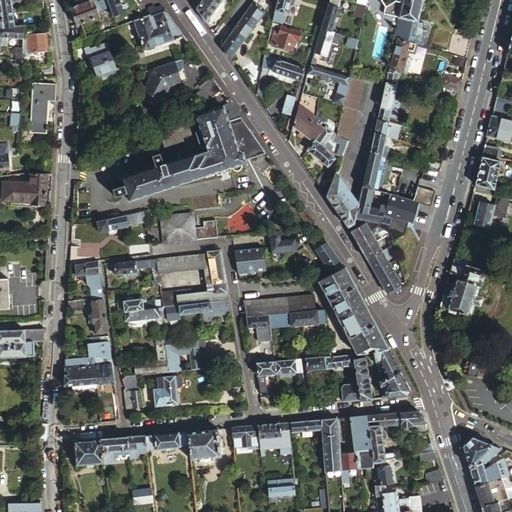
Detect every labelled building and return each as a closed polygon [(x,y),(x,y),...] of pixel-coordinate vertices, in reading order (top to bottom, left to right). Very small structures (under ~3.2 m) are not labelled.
[(109,0),(88,0),(71,6),(75,16),(78,15),(81,23),(101,16),(99,10),(111,6),(109,0)] [(109,0),(111,6),(113,11),(124,7),(121,0),(109,0)] [(152,15),(167,10),(163,4),(160,0),(136,0),(141,13),(150,10),(151,14),(152,15)] [(202,0),(198,6),(208,21),(223,0),(202,0)] [(279,0),(275,22),(280,23),(281,21),(285,22),(288,11),(290,11),(292,0),(279,0)] [(400,15),(402,0),(381,0),(386,5),(384,11),(400,15)] [(402,0),(400,15),(396,35),(413,40),(422,0),(402,0)] [(266,10),(254,1),(224,43),(232,56),(266,10)] [(340,5),(331,2),(324,28),(332,30),(340,5)] [(3,22),(13,23),(15,23),(12,6),(1,8),(3,22)] [(184,35),(167,10),(152,15),(151,14),(134,20),(145,49),(184,35)] [(3,22),(3,34),(1,43),(7,45),(9,34),(12,34),(13,23),(3,22)] [(12,34),(24,35),(24,31),(24,26),(25,24),(15,23),(13,23),(12,34)] [(300,39),(302,30),(283,24),(281,31),(276,30),(272,43),(294,50),(298,38),(300,39)] [(332,30),(324,28),(319,43),(316,54),(327,57),(334,31),(332,30)] [(45,32),(34,33),(27,34),(29,52),(46,50),(48,50),(45,32)] [(469,53),(473,37),(458,33),(454,50),(469,53)] [(360,38),(349,35),(348,43),(358,46),(360,38)] [(413,40),(396,35),(388,70),(399,72),(400,73),(404,55),(405,47),(411,48),(413,40)] [(89,44),(75,49),(77,59),(93,54),(89,44)] [(47,57),(46,50),(29,52),(30,60),(47,57)] [(91,56),(97,74),(116,68),(110,50),(91,56)] [(303,84),(307,67),(267,53),(260,85),(263,86),(264,83),(266,84),(270,69),(274,71),(273,74),(303,84)] [(468,57),(456,53),(454,60),(466,64),(468,57)] [(408,56),(404,55),(400,73),(405,74),(408,56)] [(170,85),(189,79),(182,58),(150,69),(154,79),(149,80),(145,89),(164,100),(170,87),(170,85)] [(39,74),(56,75),(54,62),(40,61),(39,74)] [(350,84),(351,75),(314,64),(311,73),(321,76),(322,78),(331,81),(333,80),(334,79),(350,84)] [(119,66),(116,68),(97,74),(99,78),(121,71),(119,66)] [(399,72),(388,70),(386,83),(378,118),(389,120),(399,72)] [(446,85),(460,89),(463,78),(447,73),(445,84),(446,85)] [(365,78),(351,75),(350,84),(346,103),(359,106),(365,78)] [(210,98),(213,95),(222,89),(213,77),(201,86),(210,98)] [(55,110),(57,83),(33,82),(30,128),(48,128),(49,124),(47,124),(48,110),(55,110)] [(458,99),(460,89),(446,85),(443,95),(458,99)] [(18,97),(18,89),(7,88),(7,96),(13,97),(18,97)] [(294,113),(299,96),(290,93),(285,111),(294,113)] [(229,120),(241,116),(230,101),(224,105),(218,107),(213,95),(210,98),(203,102),(206,111),(196,114),(199,122),(201,129),(197,130),(197,132),(202,147),(204,146),(205,150),(203,150),(197,152),(192,154),(165,162),(162,152),(154,155),(158,165),(124,176),(126,184),(115,187),(117,195),(128,191),(131,199),(206,174),(209,176),(214,175),(215,171),(231,166),(232,167),(233,168),(233,169),(234,170),(235,170),(236,170),(237,170),(238,170),(239,170),(240,169),(241,169),(241,168),(242,168),(242,167),(243,166),(243,165),(243,164),(243,163),(242,162),(244,162),(246,159),(243,151),(240,149),(239,150),(229,120)] [(346,103),(345,105),(343,114),(339,133),(353,136),(359,106),(346,103)] [(321,118),(303,105),(297,126),(316,140),(326,126),(324,125),(319,121),(321,118)] [(497,115),(498,109),(493,107),(487,134),(509,140),(511,129),(511,120),(497,116),(497,115)] [(193,134),(194,133),(191,125),(195,124),(192,111),(162,134),(163,138),(166,146),(185,140),(184,137),(193,134)] [(241,116),(229,120),(239,150),(240,149),(243,151),(246,159),(265,151),(261,145),(249,128),(241,116)] [(389,120),(378,118),(375,132),(384,134),(386,126),(395,129),(397,122),(389,120)] [(327,125),(326,126),(316,140),(310,148),(330,166),(338,157),(331,151),(334,146),(329,141),(336,132),(327,125)] [(384,134),(375,132),(373,139),(371,151),(381,153),(382,153),(386,134),(384,134)] [(445,144),(446,136),(433,132),(431,140),(445,144)] [(351,139),(339,134),(338,138),(345,141),(341,152),(346,153),(351,139)] [(0,143),(0,166),(9,165),(7,149),(6,143),(0,143)] [(484,147),(482,154),(496,157),(497,150),(484,147)] [(381,153),(371,151),(365,179),(364,185),(376,188),(382,160),(379,159),(381,153)] [(473,190),(478,191),(484,193),(490,194),(497,195),(498,189),(493,188),(501,158),(496,157),(482,154),(473,190)] [(441,169),(443,161),(427,157),(425,165),(441,169)] [(38,172),(52,173),(53,162),(38,162),(38,172)] [(341,213),(350,227),(355,224),(357,217),(360,203),(338,171),(329,195),(341,213)] [(32,201),(33,203),(34,203),(35,204),(38,205),(40,205),(43,203),(45,203),(45,197),(47,197),(47,190),(51,190),(52,173),(38,172),(30,172),(27,172),(26,177),(28,179),(30,179),(30,181),(4,180),(3,200),(12,200),(32,201)] [(376,188),(364,185),(360,203),(357,217),(370,218),(381,220),(389,191),(385,190),(380,207),(370,205),(371,201),(373,201),(376,188)] [(418,186),(414,198),(419,200),(430,203),(433,190),(418,186)] [(414,198),(389,191),(381,220),(380,225),(384,227),(387,231),(391,239),(404,233),(408,221),(412,223),(419,200),(414,198)] [(488,203),(490,194),(484,193),(482,201),(479,200),(474,222),(489,226),(495,204),(488,203)] [(505,219),(509,200),(499,198),(495,217),(505,219)] [(309,227),(313,220),(303,206),(298,210),(309,227)] [(127,225),(146,221),(144,210),(118,216),(97,220),(100,231),(127,225)] [(164,242),(218,236),(216,220),(203,221),(204,226),(195,227),(193,212),(162,216),(164,242)] [(373,231),(380,225),(381,220),(370,218),(369,224),(368,223),(367,223),(367,222),(353,230),(358,239),(371,233),(373,231)] [(384,227),(380,225),(373,231),(371,233),(358,239),(364,250),(378,242),(378,240),(382,238),(384,227)] [(270,231),(272,253),(278,253),(298,250),(297,237),(284,238),(283,230),(272,231),(270,231)] [(333,272),(345,266),(322,233),(311,241),(333,272)] [(369,259),(384,251),(378,242),(364,250),(366,254),(369,259)] [(151,250),(150,243),(138,244),(139,253),(149,252),(151,250)] [(264,246),(235,249),(239,272),(267,269),(264,246)] [(394,248),(393,246),(391,247),(385,250),(391,261),(398,258),(394,248)] [(369,259),(376,270),(389,262),(391,261),(385,250),(384,251),(369,259)] [(220,251),(205,252),(156,257),(158,272),(205,267),(208,288),(209,287),(209,290),(202,291),(199,289),(160,293),(161,299),(161,307),(201,302),(228,299),(226,290),(220,251)] [(159,281),(158,272),(156,257),(117,262),(114,266),(115,273),(128,272),(128,275),(138,274),(137,267),(151,265),(153,279),(153,282),(159,281)] [(455,257),(451,271),(461,274),(459,283),(453,282),(451,287),(446,286),(441,306),(470,314),(470,313),(474,314),(477,303),(483,305),(484,299),(484,298),(484,297),(483,296),(482,295),(479,294),(486,269),(472,265),(473,262),(455,257)] [(407,280),(398,258),(391,261),(389,262),(402,284),(407,280)] [(95,299),(103,298),(98,259),(86,261),(86,262),(76,264),(77,274),(86,273),(87,283),(91,286),(92,298),(95,297),(95,299)] [(108,273),(115,273),(114,266),(117,262),(106,263),(108,273)] [(402,284),(389,262),(376,270),(388,291),(402,284)] [(339,317),(365,303),(346,265),(345,266),(333,272),(319,279),(339,317)] [(0,306),(10,307),(9,277),(0,277),(0,306)] [(83,290),(69,292),(69,300),(83,299),(83,290)] [(316,309),(315,294),(265,298),(244,300),(246,315),(269,313),(316,309)] [(96,332),(108,330),(103,298),(95,299),(91,300),(92,306),(91,306),(92,316),(93,323),(94,323),(96,332)] [(125,311),(161,307),(161,299),(144,301),(143,298),(133,300),(127,300),(119,301),(121,312),(125,311)] [(83,299),(69,300),(68,308),(84,307),(83,299)] [(230,307),(228,299),(201,302),(203,311),(230,307)] [(203,311),(201,302),(161,307),(162,313),(163,313),(164,320),(182,318),(181,314),(203,311)] [(374,350),(388,348),(377,327),(365,303),(339,317),(357,352),(358,353),(366,352),(374,350)] [(162,316),(162,313),(161,307),(125,311),(127,320),(127,325),(136,324),(135,319),(162,316)] [(316,309),(269,313),(270,326),(326,321),(325,308),(316,309)] [(269,313),(246,315),(249,329),(256,328),(260,356),(254,357),(255,363),(265,362),(275,360),(270,326),(269,313)] [(163,322),(162,316),(135,319),(136,324),(127,325),(127,327),(163,322)] [(34,341),(44,340),(44,328),(0,329),(0,355),(34,354),(34,341)] [(111,354),(109,335),(91,334),(91,351),(89,351),(89,356),(96,355),(101,355),(108,354),(111,354)] [(165,339),(165,335),(156,336),(157,344),(166,343),(165,339)] [(165,339),(166,343),(167,357),(168,370),(181,369),(179,355),(190,354),(192,368),(220,366),(219,353),(199,355),(198,341),(185,342),(185,337),(165,339)] [(83,348),(66,350),(66,358),(83,356),(83,348)] [(399,369),(388,348),(374,350),(376,361),(379,359),(382,365),(377,368),(381,386),(388,382),(391,389),(385,392),(385,390),(382,391),(382,393),(385,393),(385,397),(407,395),(410,390),(399,369)] [(357,375),(357,379),(360,399),(368,398),(371,398),(370,394),(371,394),(366,352),(358,353),(357,352),(354,353),(355,363),(357,375)] [(331,354),(325,355),(327,367),(329,367),(355,363),(354,353),(343,355),(331,354)] [(108,354),(101,355),(102,364),(112,363),(112,358),(108,358),(108,354)] [(181,369),(192,368),(190,354),(179,355),(181,369)] [(96,355),(89,356),(83,356),(66,358),(65,367),(96,364),(96,355)] [(102,364),(101,355),(96,355),(96,364),(97,382),(115,380),(112,363),(102,364)] [(327,367),(325,355),(305,357),(308,379),(315,378),(314,369),(327,367)] [(461,372),(481,377),(486,359),(476,357),(468,356),(466,363),(463,362),(461,372)] [(135,360),(136,373),(137,373),(168,370),(167,357),(135,360)] [(301,358),(275,360),(277,373),(295,371),(298,392),(305,391),(305,389),(301,358)] [(481,377),(491,379),(494,361),(486,359),(481,377)] [(265,362),(255,363),(257,375),(277,373),(275,360),(265,362)] [(97,382),(96,364),(65,367),(64,385),(73,384),(97,382)] [(136,373),(122,374),(125,383),(138,382),(137,373),(136,373)] [(176,374),(157,376),(158,388),(154,389),(156,405),(178,403),(177,387),(180,387),(182,383),(181,376),(179,374),(176,375),(176,374)] [(360,399),(357,379),(354,380),(350,380),(350,383),(344,383),(341,386),(342,401),(360,399)] [(124,391),(127,408),(143,406),(141,389),(124,391)] [(281,406),(279,390),(270,391),(273,407),(281,406)] [(106,405),(108,420),(116,420),(114,403),(106,405)] [(400,412),(401,423),(401,426),(414,425),(425,424),(421,413),(418,410),(400,412)] [(390,413),(390,424),(401,423),(400,412),(390,413)] [(381,425),(390,424),(390,413),(379,414),(379,425),(381,425)] [(367,415),(369,426),(379,425),(379,414),(367,415)] [(367,415),(351,416),(354,447),(363,450),(371,449),(369,426),(367,415)] [(322,419),(322,429),(326,471),(341,470),(340,453),(337,418),(322,419)] [(291,422),(292,431),(322,429),(322,419),(291,422)] [(264,448),(280,446),(279,435),(281,434),(280,422),(258,424),(260,438),(261,447),(262,455),(265,455),(264,448)] [(280,453),(291,452),(288,422),(280,422),(281,434),(279,435),(280,446),(280,453)] [(258,424),(232,426),(233,437),(234,447),(247,446),(247,449),(261,447),(260,438),(258,424)] [(371,449),(372,461),(384,460),(395,458),(394,454),(391,452),(384,453),(382,439),(385,439),(387,437),(386,433),(384,430),(381,431),(381,425),(379,425),(369,426),(371,449)] [(188,430),(189,445),(191,457),(198,456),(198,460),(201,460),(201,464),(210,463),(210,459),(213,459),(212,455),(221,454),(218,428),(188,430)] [(145,434),(146,446),(146,449),(189,445),(188,430),(145,434)] [(145,434),(127,435),(129,453),(137,452),(136,447),(146,446),(145,434)] [(100,438),(104,461),(114,460),(114,454),(120,454),(120,455),(121,456),(125,456),(127,454),(126,453),(129,453),(127,435),(100,438)] [(463,444),(469,465),(481,455),(482,460),(486,457),(487,459),(501,448),(473,436),(463,444)] [(75,440),(76,464),(104,461),(100,438),(75,440)] [(420,453),(434,450),(431,442),(419,444),(420,453)] [(354,447),(355,451),(357,468),(373,466),(372,461),(371,449),(363,450),(354,447)] [(437,459),(434,450),(420,453),(419,453),(421,462),(437,459)] [(341,470),(342,483),(349,483),(349,469),(357,468),(355,451),(340,453),(341,470)] [(469,465),(475,485),(504,477),(501,469),(498,470),(496,462),(484,468),(482,460),(481,455),(469,465)] [(372,461),(373,466),(376,489),(384,489),(384,483),(392,483),(390,465),(384,466),(384,460),(372,461)] [(444,479),(440,468),(424,471),(426,482),(444,479)] [(481,505),(505,498),(511,496),(511,490),(507,476),(504,477),(475,485),(481,505)] [(278,480),(265,481),(265,486),(268,486),(269,496),(295,494),(294,483),(293,483),(293,478),(287,479),(283,479),(278,480)] [(300,479),(300,489),(320,487),(320,481),(303,482),(303,479),(300,479)] [(378,511),(397,511),(397,508),(398,508),(397,505),(407,503),(408,509),(405,509),(405,511),(422,511),(420,494),(409,496),(409,497),(396,499),(395,491),(394,487),(384,489),(376,489),(378,511)] [(481,505),(483,511),(500,511),(499,507),(507,505),(505,498),(481,505)] [(41,511),(41,507),(41,501),(9,502),(9,511),(41,511)]
